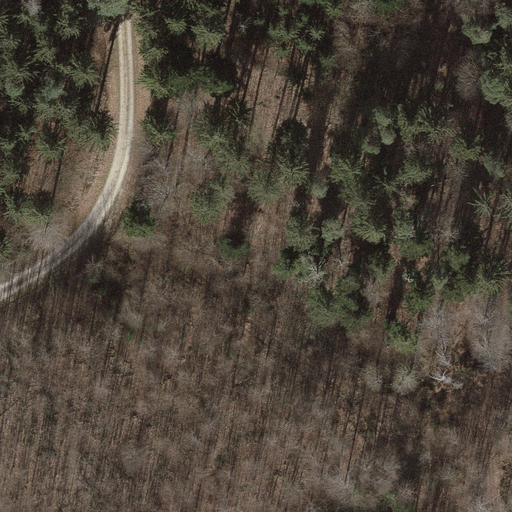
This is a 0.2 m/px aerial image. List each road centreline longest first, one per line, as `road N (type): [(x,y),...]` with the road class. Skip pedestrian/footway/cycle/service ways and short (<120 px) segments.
road 1 (track): [(0,296),(92,226),(123,164),(123,0)]
road 2 (track): [(511,202),(492,290),(495,511)]
